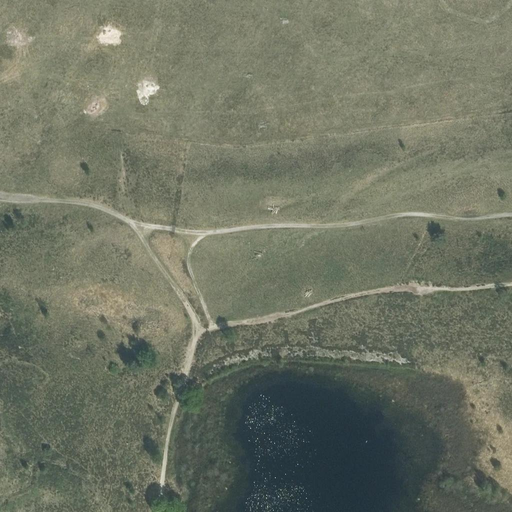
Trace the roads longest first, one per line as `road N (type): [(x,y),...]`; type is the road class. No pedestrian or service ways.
road 1 (track): [(207,232),(410,214),(511,215)]
road 2 (track): [(157,511),(168,435),(200,328)]
road 3 (track): [(134,224),(100,206),(0,195)]
road 4 (track): [(200,328),(134,224)]
